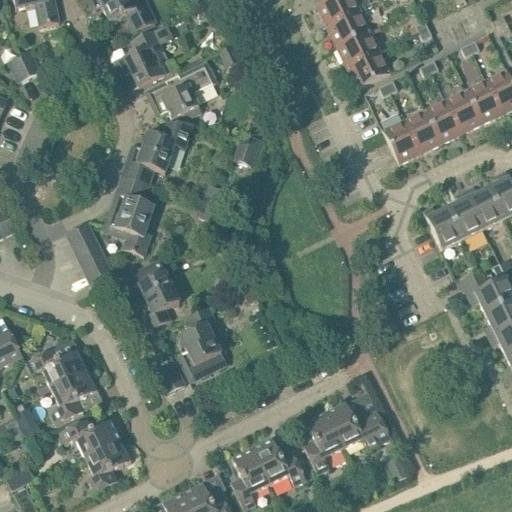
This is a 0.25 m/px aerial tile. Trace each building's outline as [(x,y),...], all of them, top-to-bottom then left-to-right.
[(13,0),(16,13),(36,9),(40,30),(59,26),(53,0),(13,0)] [(142,0),(133,5),(130,0),(84,0),(92,15),(102,10),(110,26),(126,18),(135,36),(156,26),(143,0),(142,0)] [(351,0),(337,0),(315,11),(325,32),(359,15),(351,0)] [(200,11),(207,25),(217,20),(211,6),(200,11)] [(325,32),(335,53),(369,36),(359,15),(325,32)] [(495,33),(507,27),(503,20),(492,26),(495,33)] [(409,32),(413,39),(420,36),(429,31),(425,24),(409,32)] [(510,34),(507,27),(495,33),(499,40),(510,34)] [(420,36),(423,43),(432,38),(429,31),(420,36)] [(174,76),(158,43),(153,34),(131,45),(136,57),(114,67),(129,97),(174,76)] [(369,36),(335,53),(345,74),(379,57),(369,36)] [(466,48),(470,58),(479,54),(475,44),(466,48)] [(465,61),(470,58),(466,48),(460,51),(465,61)] [(239,66),(231,49),(218,56),(226,72),(239,66)] [(31,53),(19,59),(29,81),(41,75),(31,53)] [(360,92),(389,78),(379,57),(345,74),(355,94),(360,92)] [(19,86),(29,81),(19,59),(8,64),(19,86)] [(430,78),(439,73),(434,64),(425,68),(430,78)] [(201,114),(193,97),(216,86),(206,66),(145,95),(157,120),(168,115),(171,122),(182,117),(185,122),(201,114)] [(425,80),(430,78),(425,68),(420,71),(425,80)] [(511,88),(505,75),(484,85),(501,119),(511,113),(511,88)] [(388,98),(398,93),(393,84),(384,88),(388,98)] [(501,119),(484,85),(464,95),(480,129),(501,119)] [(384,100),(388,98),(384,88),(379,91),(384,100)] [(464,95),(443,105),(459,139),(480,129),(464,95)] [(0,97),(0,113),(3,115),(9,102),(0,97)] [(443,105),(422,115),(439,149),(459,139),(443,105)] [(422,115),(402,125),(418,159),(439,149),(422,115)] [(418,159),(402,125),(381,135),(397,169),(418,159)] [(123,177),(122,180),(149,189),(150,186),(154,174),(165,177),(175,149),(184,152),(193,128),(168,127),(163,141),(148,136),(142,153),(132,149),(123,177)] [(250,142),(238,148),(234,164),(249,170),(259,145),(250,142)] [(498,188),(487,193),(502,225),(511,219),(511,191),(504,176),(495,181),(498,188)] [(110,214),(105,229),(129,237),(127,242),(124,252),(144,259),(151,238),(145,236),(154,210),(143,206),(148,191),(149,189),(122,180),(122,181),(121,182),(116,199),(121,201),(125,202),(120,218),(116,216),(110,214)] [(203,208),(213,211),(226,215),(232,196),(208,188),(202,207),(203,208)] [(472,192),(463,197),(482,235),(502,225),(487,193),(475,199),(472,192)] [(461,245),(482,235),(463,197),(454,201),(457,208),(446,213),(461,245)] [(213,212),(200,207),(195,220),(207,224),(213,212)] [(0,213),(0,242),(15,235),(4,212),(0,213)] [(440,255),(461,245),(446,213),(434,219),(431,212),(421,217),(440,255)] [(66,236),(71,247),(95,236),(89,224),(66,236)] [(95,236),(71,247),(76,257),(100,246),(95,236)] [(105,256),(100,246),(76,257),(81,267),(105,256)] [(110,266),(105,256),(81,267),(86,278),(110,266)] [(159,264),(123,281),(136,308),(145,304),(152,319),(143,323),(149,334),(170,324),(165,313),(180,306),(159,264)] [(114,276),(110,266),(86,278),(91,288),(112,278),(112,277),(114,276)] [(474,284),(485,278),(489,285),(490,285),(483,270),(470,277),(474,284)] [(463,289),(474,284),(470,277),(459,282),(463,289)] [(463,289),(473,309),(478,307),(483,319),(511,304),(511,297),(505,282),(492,288),(490,285),(489,285),(485,278),(474,284),(463,289)] [(236,285),(242,296),(252,291),(246,279),(236,285)] [(247,308),(258,302),(252,291),(242,296),(247,308)] [(511,304),(483,319),(489,330),(483,333),(487,342),(511,329),(511,304)] [(208,329),(216,325),(209,311),(185,323),(190,334),(179,340),(187,355),(178,360),(191,386),(227,368),(208,329)] [(498,349),(504,360),(511,355),(511,329),(487,342),(492,352),(498,349)] [(0,371),(22,360),(9,333),(0,337),(0,371)] [(42,374),(51,393),(87,375),(77,355),(58,364),(53,353),(25,367),(31,379),(42,374)] [(503,374),(507,384),(511,381),(511,355),(504,360),(509,371),(503,374)] [(175,366),(156,376),(166,397),(186,387),(175,366)] [(50,417),(52,420),(56,428),(83,415),(78,405),(97,395),(87,375),(51,393),(60,412),(50,417)] [(355,426),(346,408),(345,406),(325,417),(342,453),(362,443),(367,453),(379,448),(390,443),(376,415),(355,426)] [(329,472),(324,462),(342,453),(325,417),(305,426),(314,445),(304,451),(317,478),(329,472)] [(10,436),(21,431),(16,421),(5,426),(10,436)] [(35,423),(21,431),(25,440),(27,445),(42,438),(35,423)] [(76,444),(86,463),(122,445),(112,425),(92,434),(87,423),(60,437),(66,449),(76,444)] [(21,431),(10,436),(15,446),(25,440),(21,431)] [(294,490),(306,484),(292,456),(281,462),(272,442),(251,453),(269,489),(288,479),(294,490)] [(112,474),(131,465),(122,445),(86,463),(95,482),(85,487),(90,498),(118,485),(112,474)] [(251,453),(231,462),(241,481),(230,487),(242,511),(247,511),(255,508),(250,498),(269,489),(251,453)] [(399,461),(387,467),(395,485),(408,479),(399,461)] [(6,482),(13,494),(35,483),(29,470),(6,482)] [(202,487),(182,498),(188,511),(228,511),(223,501),(212,507),(202,487)] [(14,497),(14,498),(15,500),(21,511),(36,511),(27,491),(14,497)] [(188,511),(182,498),(162,507),(164,511),(188,511)]
